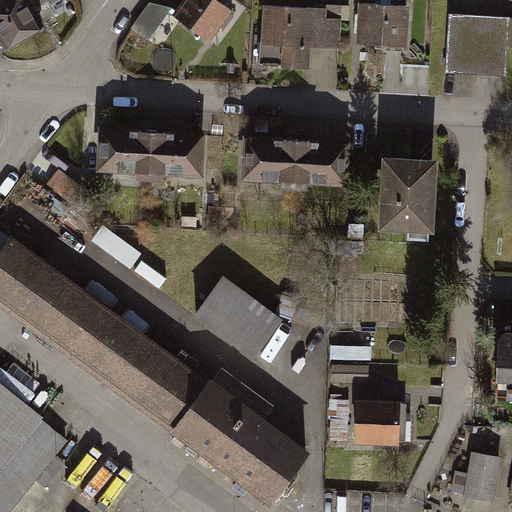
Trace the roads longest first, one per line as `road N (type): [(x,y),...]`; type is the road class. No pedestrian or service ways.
road 1 (residential): [(474,111),(57,89)]
road 2 (residential): [(465,285),(450,425),(416,494)]
road 3 (residential): [(474,111),(465,285)]
